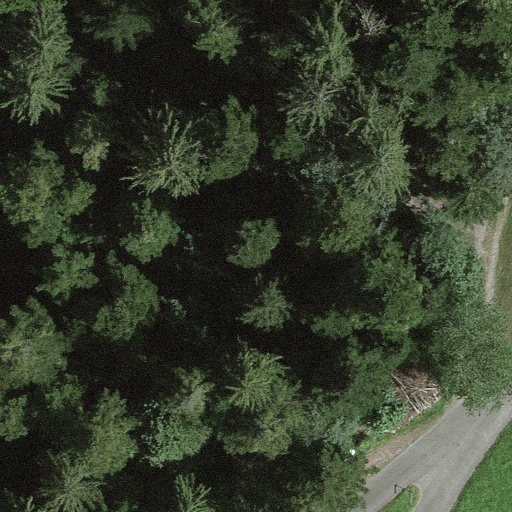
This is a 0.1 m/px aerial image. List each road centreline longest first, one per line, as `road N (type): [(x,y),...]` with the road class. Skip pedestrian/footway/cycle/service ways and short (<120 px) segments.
road 1 (track): [(481,413),(502,147),(471,0)]
road 2 (track): [(351,511),(481,413)]
